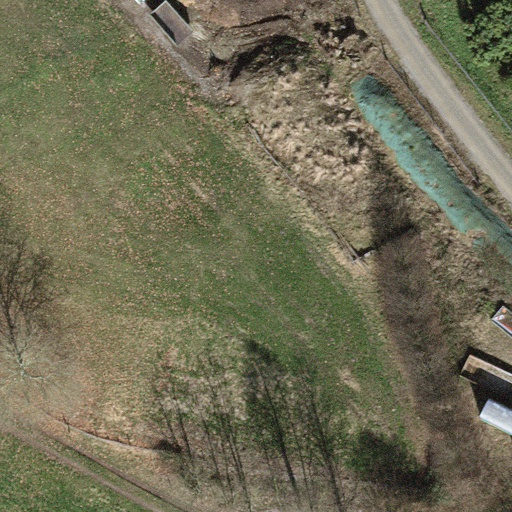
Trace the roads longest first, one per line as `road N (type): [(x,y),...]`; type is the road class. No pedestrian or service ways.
road 1 (track): [(133,0),(211,109),(398,34)]
road 2 (track): [(194,511),(0,404)]
road 3 (track): [(382,0),(398,34),(511,177)]
